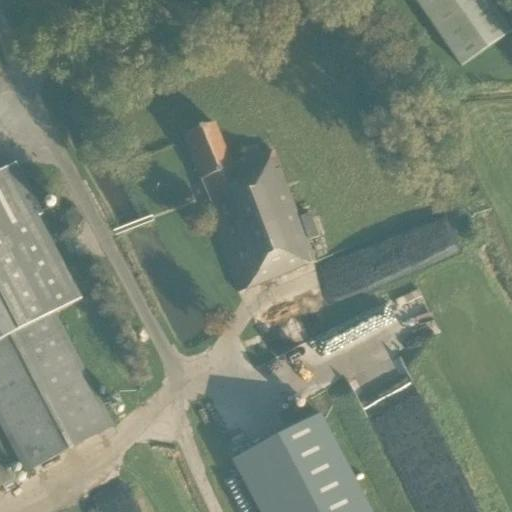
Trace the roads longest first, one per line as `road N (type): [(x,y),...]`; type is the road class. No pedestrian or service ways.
road 1 (track): [(210,511),(164,416),(181,381),(27,83)]
road 2 (unclassified): [(27,83),(188,0)]
